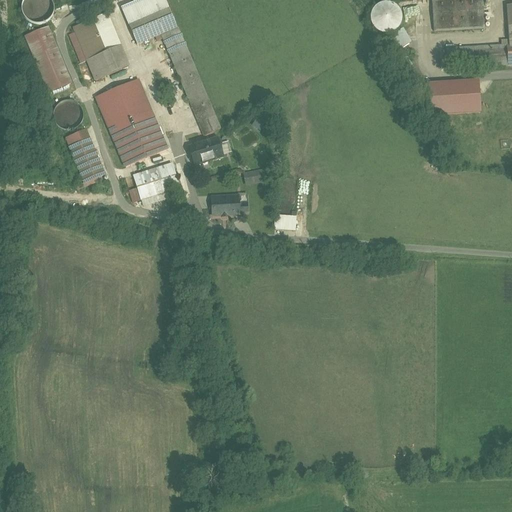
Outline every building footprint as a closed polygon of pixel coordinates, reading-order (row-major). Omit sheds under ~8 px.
[(53,0),(26,0),(28,21),(54,19),(53,0)] [(481,0),(431,0),(434,33),(484,30),(481,0)] [(375,30),(379,33),(384,34),(389,34),(393,32),(397,29),(399,24),(400,19),(399,15),(396,10),(392,7),(388,6),(383,6),(379,7),(375,10),(373,13),(371,18),(371,22),(372,26),(375,30)] [(511,7),(511,20),(511,46),(445,50),(446,70),(511,66),(511,7)] [(169,11),(129,28),(137,46),(161,35),(177,29),(169,11)] [(70,85),(47,29),(25,38),(48,94),(70,85)] [(215,119),(190,59),(177,29),(161,35),(199,125),(215,119)] [(120,48),(87,61),(95,82),(129,68),(120,48)] [(160,118),(153,120),(137,81),(101,96),(121,141),(129,167),(171,154),(160,118)] [(479,82),(430,84),(431,116),(482,113),(479,82)] [(73,103),(70,102),(68,102),(64,102),(62,103),(60,105),(58,106),(57,107),(56,108),(56,109),(55,111),(54,113),(54,115),(53,117),(54,119),(54,120),(54,122),(55,123),(56,125),(57,127),(58,128),(60,129),(61,130),(64,131),(66,131),(69,132),(72,131),(75,130),(77,129),(78,128),(80,126),(81,125),(81,123),(82,122),(83,120),(83,118),(83,116),(83,114),(83,113),(82,112),(81,110),(80,108),(79,107),(78,106),(77,105),(75,104),(73,103)] [(215,119),(199,125),(204,137),(220,131),(215,119)] [(69,139),(85,184),(78,187),(79,191),(110,179),(92,130),(69,139)] [(217,140),(188,149),(194,167),(223,158),(217,140)] [(172,165),(134,177),(141,201),(179,189),(172,165)] [(263,172),(244,176),(246,185),(265,182),(263,172)] [(238,197),(212,199),(213,217),(222,217),(221,216),(227,215),(227,216),(239,216),(238,197)] [(296,220),(275,218),(275,230),(295,231),(296,220)]
